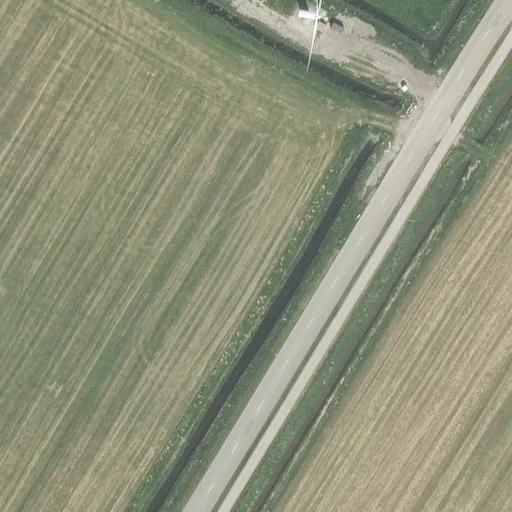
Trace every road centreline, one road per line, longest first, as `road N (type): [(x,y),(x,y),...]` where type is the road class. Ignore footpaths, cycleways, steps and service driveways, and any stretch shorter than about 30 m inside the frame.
road 1 (secondary): [(330,289),(508,0)]
road 2 (secondary): [(330,289),(196,511)]
road 3 (track): [(247,0),(319,47),(442,102)]
